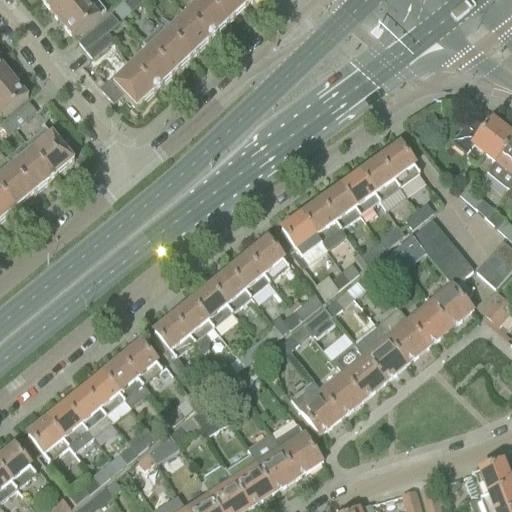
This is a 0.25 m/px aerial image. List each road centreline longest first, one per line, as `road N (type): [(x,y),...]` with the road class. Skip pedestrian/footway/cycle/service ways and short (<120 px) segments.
road 1 (primary): [(301,61),(160,194),(0,325)]
road 2 (residential): [(0,410),(203,246),(214,193)]
road 3 (primary): [(0,366),(214,193)]
road 4 (primary): [(214,193),(431,32)]
road 5 (residential): [(0,10),(132,174)]
road 6 (residential): [(301,61),(242,75),(132,174)]
road 7 (residential): [(511,443),(325,511)]
road 8 (residential): [(132,174),(0,281)]
